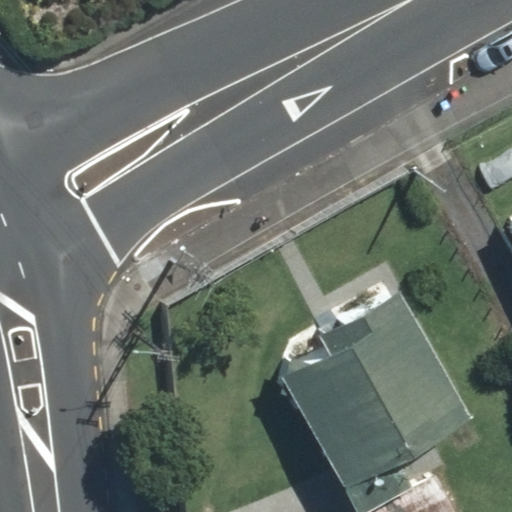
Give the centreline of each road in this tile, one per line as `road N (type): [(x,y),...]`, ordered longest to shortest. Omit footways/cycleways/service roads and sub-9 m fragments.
road 1 (tertiary): [(338,39),(2,264)]
road 2 (tertiary): [(0,156),(338,39)]
road 3 (tertiary): [(30,511),(22,371),(2,264)]
